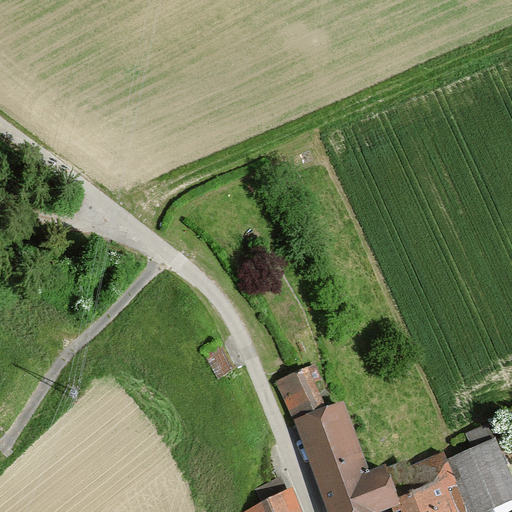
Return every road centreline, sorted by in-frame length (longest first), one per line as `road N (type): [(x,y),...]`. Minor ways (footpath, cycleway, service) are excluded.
road 1 (unclassified): [(308,511),(245,358),(194,279),(0,122)]
road 2 (unknown): [(113,212),(511,64)]
